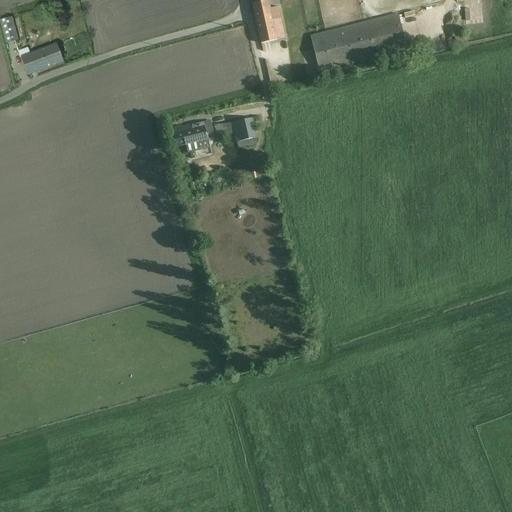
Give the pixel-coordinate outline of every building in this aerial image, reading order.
[(262,0),(250,3),(254,23),(270,20),(279,18),(277,6),(268,8),(265,0),(262,0)] [(437,18),(446,15),(443,6),(434,9),(437,18)] [(411,17),(312,40),(319,71),(418,49),(411,17)] [(259,43),(275,40),(270,20),(254,23),(259,43)] [(0,24),(0,31),(6,50),(18,46),(11,22),(0,24)] [(24,76),(60,63),(53,44),(17,57),(24,76)] [(257,134),(251,115),(231,121),(237,140),(257,134)] [(174,147),(212,137),(207,118),(168,129),(174,147)]
